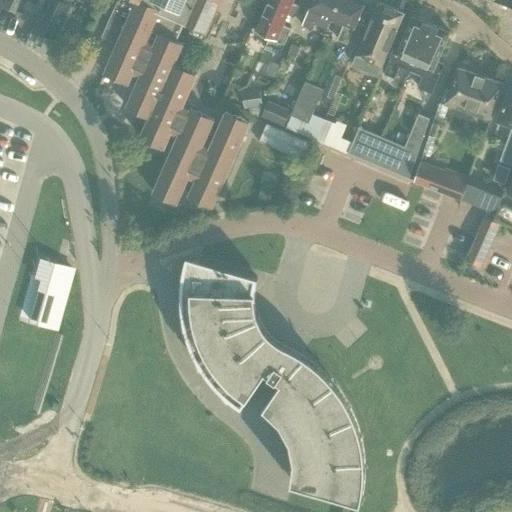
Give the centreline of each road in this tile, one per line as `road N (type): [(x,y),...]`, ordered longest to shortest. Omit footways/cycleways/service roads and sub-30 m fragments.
road 1 (residential): [(511,307),(284,222),(232,227),(145,253),(101,293)]
road 2 (residential): [(101,293),(108,238),(94,134),(54,81),(0,44)]
road 3 (residential): [(49,487),(101,293)]
road 4 (tertiary): [(171,511),(49,487)]
